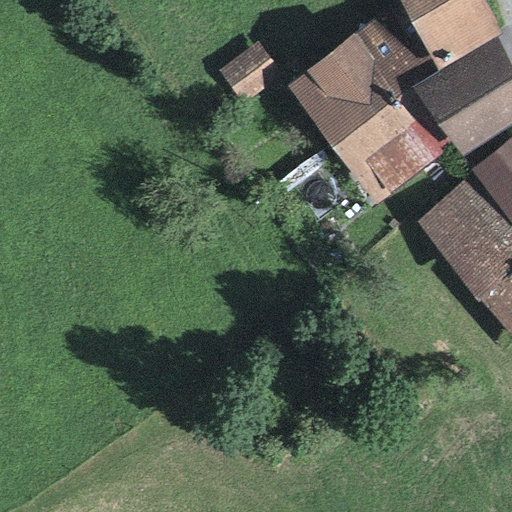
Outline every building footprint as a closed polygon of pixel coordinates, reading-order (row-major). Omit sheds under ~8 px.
[(470,0),(416,0),(421,9),(443,47),(484,25),(470,0)] [(354,47),(310,79),(348,129),(416,77),(447,59),(443,47),(421,9),(361,56),(354,47)] [(511,98),(511,86),(488,40),(447,59),(416,77),(348,129),(389,182),(440,145),(436,141),(458,125),(474,117),(476,119),(511,98)] [(511,148),(434,216),(511,309),(511,148)] [(292,367),(232,411),(263,456),(324,411),(292,367)]
